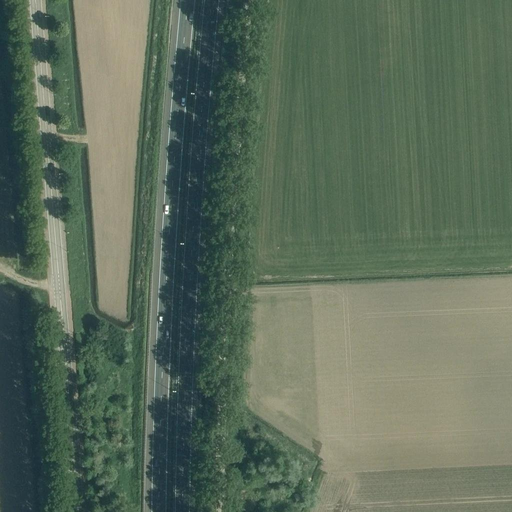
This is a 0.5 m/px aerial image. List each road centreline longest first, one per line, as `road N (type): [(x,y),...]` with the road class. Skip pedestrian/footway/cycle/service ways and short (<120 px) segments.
road 1 (tertiary): [(78,511),(35,0)]
road 2 (unclassified): [(219,511),(227,278),(250,0)]
road 3 (motorway): [(185,511),(194,188),(213,0)]
road 4 (motorway): [(186,0),(170,185),(159,511)]
